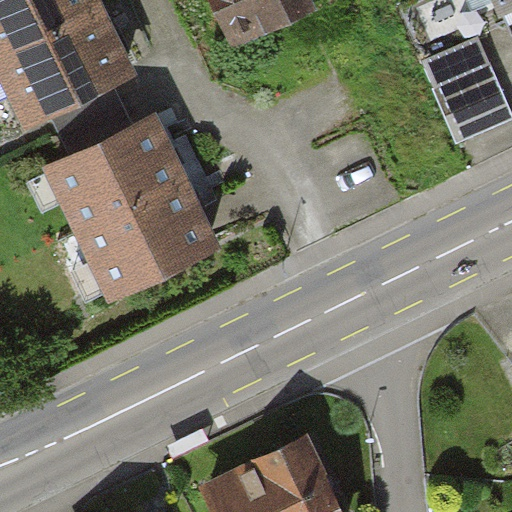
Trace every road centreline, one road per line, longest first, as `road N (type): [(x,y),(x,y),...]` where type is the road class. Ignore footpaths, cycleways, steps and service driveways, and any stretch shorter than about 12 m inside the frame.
road 1 (primary): [(0,472),(357,299)]
road 2 (residential): [(357,299),(399,403),(404,511)]
road 3 (primary): [(357,299),(511,224)]
